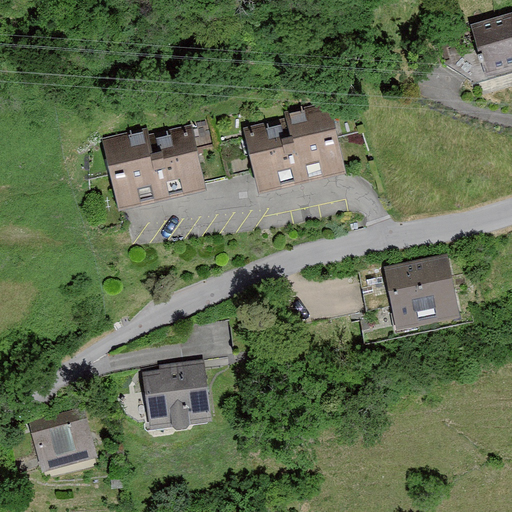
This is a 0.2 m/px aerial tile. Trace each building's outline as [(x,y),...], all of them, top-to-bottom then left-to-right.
[(511,20),(474,24),(481,94),(511,90),(511,20)] [(334,116),(246,138),(262,198),(349,175),(334,116)] [(192,133),(104,152),(119,217),(206,199),(192,133)] [(384,277),(394,337),(462,326),(453,266),(384,277)] [(200,364),(137,373),(145,434),(208,425),(200,364)] [(79,401),(24,420),(39,466),(95,447),(79,401)]
